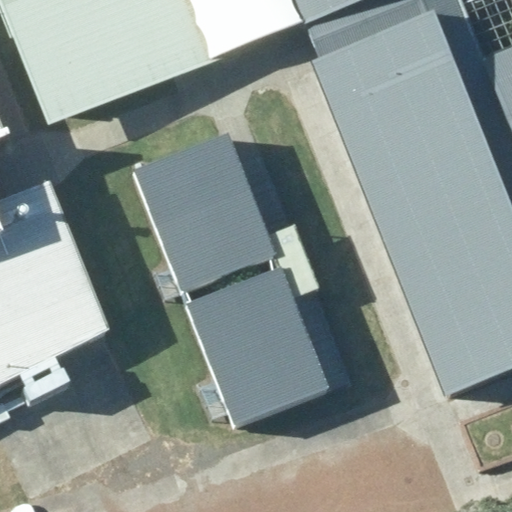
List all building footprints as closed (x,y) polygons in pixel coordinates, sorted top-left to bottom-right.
[(0,0),(0,28),(41,133),(213,66),(186,0),(0,0)] [(299,32),(286,0),(186,0),(213,66),(255,50),(299,32)] [(286,0),(299,32),(306,29),(382,0),(286,0)] [(382,0),(306,29),(313,47),(321,66),(460,14),(454,0),(382,0)] [(511,386),(511,52),(481,65),(460,14),(321,66),(309,71),(449,411),(511,386)] [(0,393),(46,371),(107,340),(42,187),(0,205),(0,150),(4,149),(0,140),(0,393)] [(223,144),(130,180),(229,431),(322,395),(287,307),(275,276),(263,244),(223,144)] [(499,511),(511,508),(511,467),(415,498),(419,511),(499,511)]
